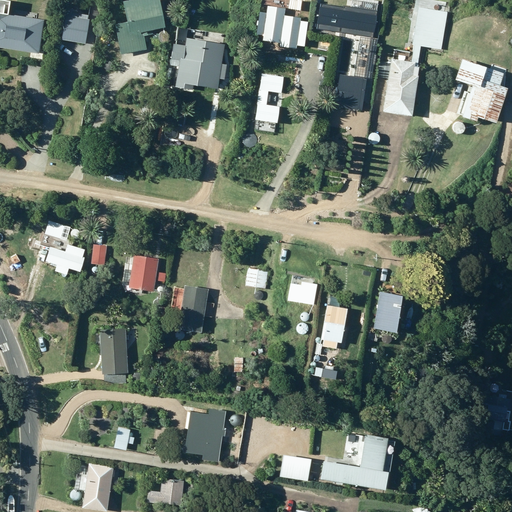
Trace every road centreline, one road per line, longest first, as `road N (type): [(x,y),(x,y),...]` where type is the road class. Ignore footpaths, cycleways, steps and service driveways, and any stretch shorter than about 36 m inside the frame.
road 1 (residential): [(0,182),(366,234)]
road 2 (tertiary): [(0,325),(26,401),(26,511)]
